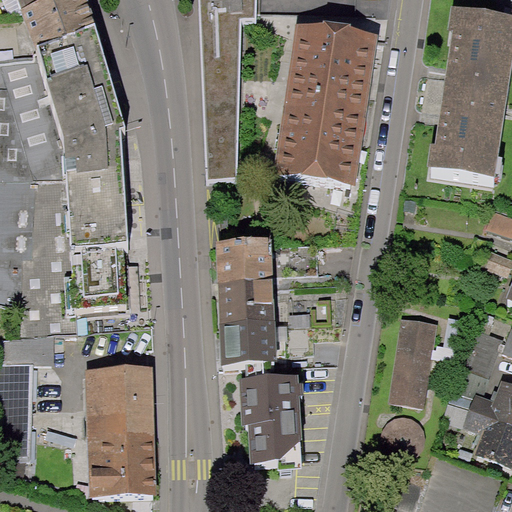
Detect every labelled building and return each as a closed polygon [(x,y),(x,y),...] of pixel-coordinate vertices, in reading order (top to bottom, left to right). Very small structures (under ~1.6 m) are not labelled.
[(104,35),(90,0),(14,0),(37,60),(0,66),(0,309),(20,312),(18,341),(78,335),(74,316),(131,312),(126,252),(135,251),(129,136),(132,135),(104,35)] [(198,0),(207,187),(218,186),(237,185),(240,27),(255,26),(255,0),(198,0)] [(452,17),(428,177),(497,187),(511,86),(511,16),(511,26),(452,17)] [(381,43),(298,28),(270,173),(355,189),(381,43)] [(511,219),(493,213),(486,233),(511,242),(511,219)] [(317,248),(271,250),(273,280),(318,278),(317,248)] [(215,253),(217,294),(273,291),(273,280),(271,250),(215,253)] [(511,261),(490,252),(482,270),(506,279),(511,265),(511,261)] [(217,294),(219,334),(275,332),(273,291),(217,294)] [(436,327),(402,321),(390,406),(425,412),(436,327)] [(275,332),(219,334),(220,375),(277,372),(275,332)] [(511,332),(503,356),(511,359),(511,332)] [(53,340),(0,341),(0,461),(30,461),(36,368),(52,367),(53,340)] [(158,372),(89,374),(92,505),(161,502),(158,372)] [(301,378),(240,382),(241,429),(250,430),(253,470),(306,467),(301,378)] [(511,390),(501,387),(495,405),(477,400),(465,434),(482,440),(475,463),(511,476),(511,390)]
